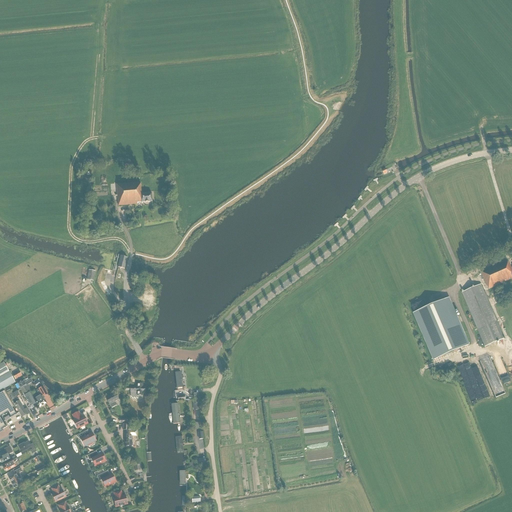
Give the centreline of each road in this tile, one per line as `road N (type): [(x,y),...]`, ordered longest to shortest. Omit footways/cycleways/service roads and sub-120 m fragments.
road 1 (secondary): [(212,350),(405,185),(464,157),(511,150)]
road 2 (track): [(122,0),(120,120),(114,133),(78,150),(68,224),(81,241),(118,239),(130,253)]
road 3 (unclassified): [(219,511),(210,409),(220,371),(212,350)]
